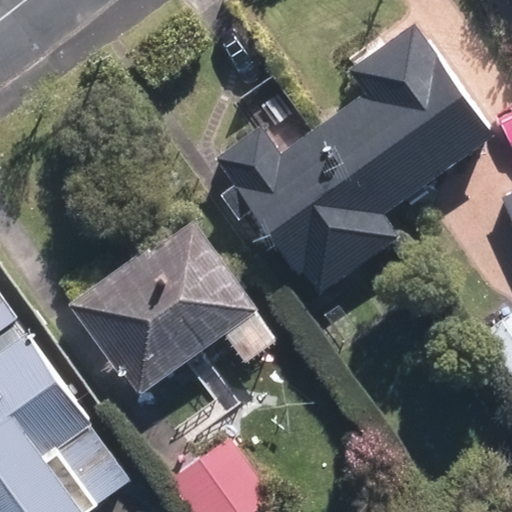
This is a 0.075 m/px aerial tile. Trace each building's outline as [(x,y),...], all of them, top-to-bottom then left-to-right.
[(388,203),(502,124),(421,10),(355,56),(373,82),(326,115),(388,203)] [(388,203),(326,115),(287,142),(267,114),(216,150),(235,178),(222,187),(241,214),(254,205),(299,269),(310,261),(325,282),(405,227),(388,203)] [(511,185),(503,189),(511,211),(511,185)] [(143,375),(268,286),(204,197),(161,228),(157,223),(71,285),(120,353),(125,350),(143,375)] [(0,313),(22,298),(0,265),(0,313)] [(511,307),(488,324),(511,358),(511,307)] [(32,313),(0,335),(0,500),(8,511),(13,511),(30,501),(38,511),(77,511),(98,498),(94,493),(104,485),(64,430),(99,405),(32,313)] [(206,511),(248,511),(280,490),(235,427),(176,470),(206,511)]
